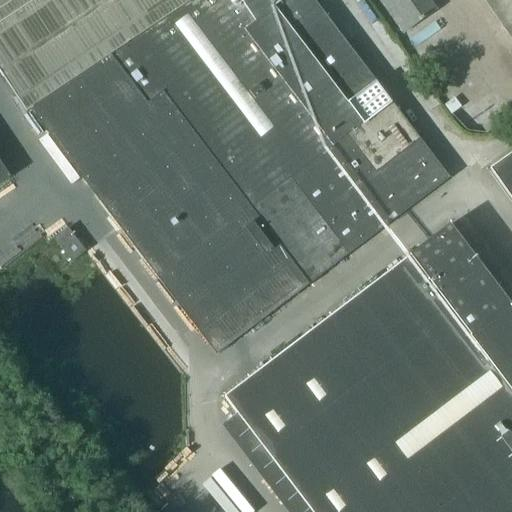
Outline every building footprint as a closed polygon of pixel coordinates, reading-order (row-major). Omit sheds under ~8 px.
[(62,151),(217,354),(349,254),(449,178),(313,0),(0,0),(0,71),(27,113),(31,110),(42,125),(62,151)] [(429,0),(380,0),(404,33),(436,10),(429,0)] [(511,0),(483,0),(511,40),(511,0)] [(62,151),(42,125),(26,137),(46,163),(62,151)] [(511,154),(490,170),(511,199),(511,154)] [(0,160),(0,184),(11,177),(0,160)] [(410,255),(410,256),(225,397),(312,511),(511,511),(511,307),(511,306),(511,305),(451,224),(410,255)] [(86,251),(68,228),(54,239),(72,262),(86,251)]
